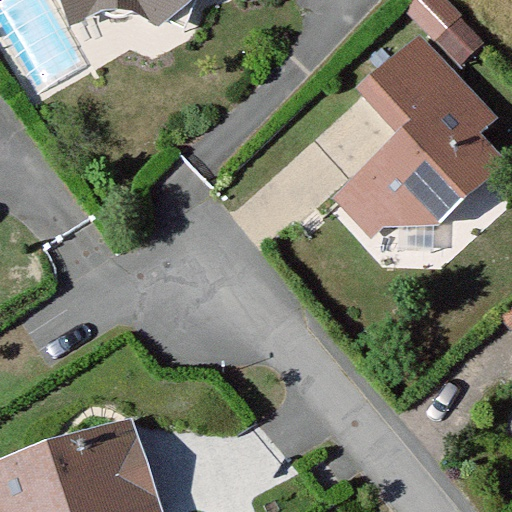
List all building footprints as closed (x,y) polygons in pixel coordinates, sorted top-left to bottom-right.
[(65,0),(73,19),(117,2),(161,21),(170,0),(65,0)] [(170,0),(161,21),(184,32),(197,0),(170,0)] [(456,16),(440,0),(415,0),(408,8),(435,36),(456,16)] [(487,119),(417,44),(364,93),(407,139),(359,184),(385,212),(392,220),(436,222),(495,168),(467,137),(487,119)] [(359,184),(343,199),(368,227),(385,212),(359,184)] [(45,458),(0,473),(0,511),(153,511),(127,431),(63,452),(65,458),(53,462),(45,458)]
